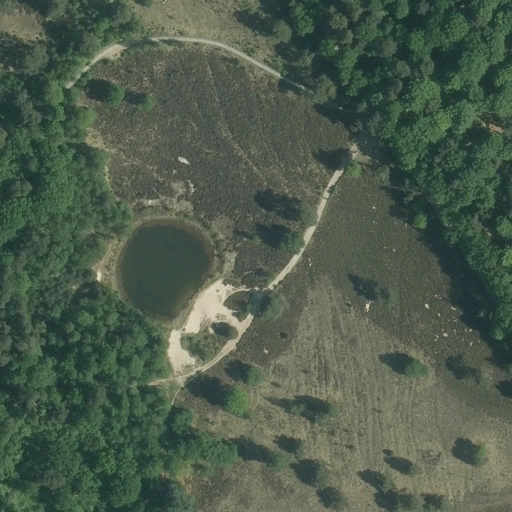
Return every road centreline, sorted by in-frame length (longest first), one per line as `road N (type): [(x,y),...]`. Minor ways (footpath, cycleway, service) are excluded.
road 1 (track): [(511,323),(378,115)]
road 2 (track): [(378,115),(466,0)]
road 3 (track): [(378,115),(308,0)]
